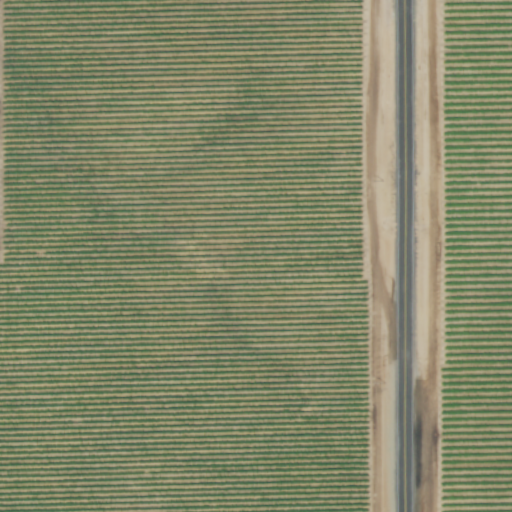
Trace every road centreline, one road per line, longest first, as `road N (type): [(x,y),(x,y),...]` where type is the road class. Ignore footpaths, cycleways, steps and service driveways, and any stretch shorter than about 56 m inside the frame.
road 1 (track): [(376,0),(378,511)]
road 2 (tertiary): [(409,0),(409,511)]
